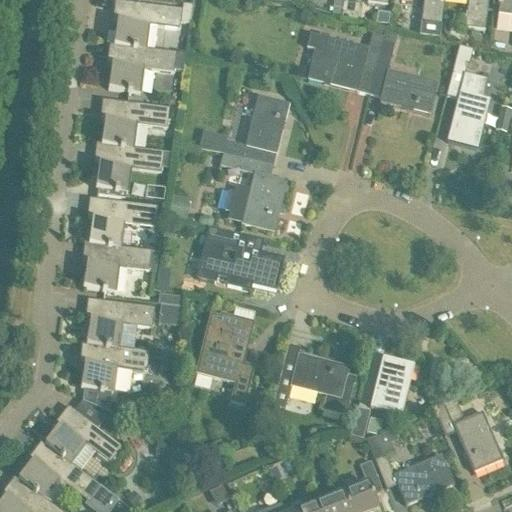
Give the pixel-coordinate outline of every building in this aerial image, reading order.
[(328,0),(333,1),(331,16),(340,17),(342,2),(343,2),(343,0),(328,0)] [(440,27),(443,0),(423,0),(420,24),(418,38),(439,40),(440,27)] [(467,0),(464,30),(484,32),(488,0),(467,0)] [(511,29),(511,0),(499,0),(499,2),(497,2),(497,6),(499,6),(497,15),(496,28),(511,29)] [(117,17),(113,47),(113,48),(145,52),(148,28),(179,32),(181,12),(114,3),(112,16),(117,17)] [(377,14),(375,25),(387,26),(389,16),(377,14)] [(383,35),(382,39),(383,39),(368,97),(379,100),(378,104),(407,111),(408,108),(413,109),(412,113),(429,117),(437,86),(387,74),(396,38),(383,35)] [(383,39),(382,39),(371,37),(368,51),(309,37),(306,51),(314,52),(306,82),(324,87),(324,83),(330,85),(329,88),(357,95),(368,97),(383,39)] [(113,48),(113,47),(108,47),(107,60),(111,60),(107,92),(139,96),(142,72),(173,76),(176,55),(145,52),(113,48)] [(450,127),(446,144),(477,152),(490,102),(482,100),(487,82),(464,76),(465,71),(467,71),(472,52),(459,48),(446,99),(457,101),(451,122),(455,123),(453,128),(450,127)] [(199,152),(222,157),(222,156),(272,168),(275,157),(276,157),(283,129),(279,129),(281,123),(284,124),(288,107),(258,99),(246,148),(226,143),(227,139),(204,133),(199,152)] [(104,116),(100,146),(100,147),(132,151),(135,128),(166,131),(169,111),(101,102),(100,115),(104,116)] [(100,147),(100,146),(96,146),(94,159),(99,159),(95,191),(94,197),(124,201),(124,195),(127,195),(130,171),(160,175),(161,169),(170,171),(171,155),(163,154),(132,151),(100,147)] [(236,223),(238,225),(240,226),(242,227),(273,234),(277,217),(274,216),(275,211),(278,212),(285,184),(269,180),(272,168),(222,156),(222,157),(223,158),(220,169),(248,176),(253,177),(249,192),(246,192),(243,192),(240,193),(237,195),(235,197),(233,199),(230,212),(230,214),(231,217),(232,219),(234,221),(236,223)] [(170,197),(166,220),(186,223),(189,200),(170,197)] [(92,215),(88,246),(120,250),(123,227),(153,230),(156,210),(89,201),(87,215),(92,215)] [(263,244),(208,230),(195,281),(215,285),(216,278),(228,281),(226,288),(250,294),(251,288),(275,293),(283,261),(260,256),(263,244)] [(88,246),(83,245),(81,258),(86,259),(82,291),(114,294),(117,270),(148,274),(151,253),(120,250),(88,246)] [(155,275),(158,254),(151,253),(148,274),(155,275)] [(158,325),(180,326),(182,296),(161,294),(158,325)] [(90,316),(86,346),(85,347),(118,351),(118,350),(121,327),(151,331),(154,311),(87,302),(85,315),(90,316)] [(247,348),(243,347),(245,342),(248,343),(252,325),(221,318),(220,321),(209,318),(197,377),(234,386),(229,405),(244,409),(254,369),(243,366),(247,348)] [(85,347),(86,346),(81,345),(79,359),(84,359),(80,391),(83,391),(111,395),(112,395),(115,371),(146,375),(148,354),(118,350),(118,351),(85,347)] [(325,365),(302,359),(297,358),(296,362),(285,359),(272,407),(283,410),(289,388),(325,398),(321,412),(344,418),(354,381),(345,379),(347,371),(330,366),(329,370),(324,369),(325,365)] [(369,410),(400,417),(407,389),(404,389),(405,383),(409,384),(413,367),(382,359),(369,410)] [(111,395),(83,391),(82,403),(108,414),(111,395)] [(81,404),(74,413),(96,431),(103,421),(81,404)] [(444,439),(445,439),(455,435),(472,475),(502,463),(481,415),(463,423),(456,406),(445,411),(443,405),(432,410),(444,439)] [(63,422),(44,446),(44,447),(70,466),(84,447),(109,466),(121,450),(96,431),(74,413),(67,408),(59,419),(63,422)] [(357,411),(350,439),(362,442),(369,414),(357,411)] [(369,420),(366,434),(378,438),(381,423),(369,420)] [(257,463),(257,464),(280,454),(274,441),(264,438),(257,461),(257,463)] [(396,488),(405,508),(453,488),(440,458),(393,479),(376,439),(365,444),(386,493),(396,488)] [(18,481),(17,482),(50,506),(64,487),(87,505),(96,511),(103,511),(113,499),(70,466),(44,447),(44,446),(41,443),(33,454),(36,457),(18,481)] [(156,443),(155,459),(171,460),(173,445),(156,443)] [(311,446),(312,452),(319,455),(324,453),(321,443),(311,446)] [(237,470),(257,463),(257,461),(253,449),(232,457),(237,470)] [(285,470),(290,472),(296,470),(292,460),(282,464),(285,470)] [(365,486),(342,495),(348,511),(376,511),(371,498),(382,493),(369,462),(358,467),(365,486)] [(17,482),(18,481),(14,478),(6,489),(10,492),(0,504),(0,511),(57,511),(50,506),(17,482)] [(348,511),(342,495),(313,507),(314,511),(348,511)]
